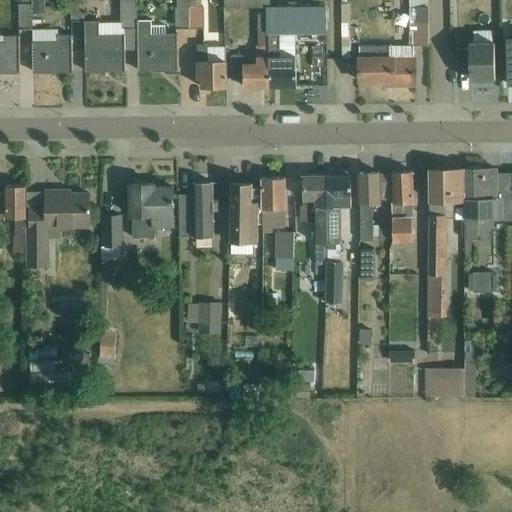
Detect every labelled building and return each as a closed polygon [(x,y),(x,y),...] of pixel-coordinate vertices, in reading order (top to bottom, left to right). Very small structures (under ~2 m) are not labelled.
[(32,29),(32,17),(32,3),(31,0),(16,0),(17,2),(20,2),(20,4),(19,4),(19,29),(32,29)] [(71,0),(71,21),(85,21),(84,0),(71,0)] [(120,0),(121,1),(121,23),(121,29),(125,29),(138,28),(138,21),(137,0),(120,0)] [(190,28),(189,0),(177,0),(178,7),(176,7),(176,29),(190,28)] [(189,0),(190,28),(204,28),(204,6),(202,6),(202,0),(189,0)] [(429,7),(425,7),(424,0),(409,0),(410,23),(414,23),(415,45),(427,45),(427,23),(429,23),(429,7)] [(311,6),(268,7),(268,14),(270,86),(296,86),(296,62),(295,31),(326,31),(326,6),(311,6)] [(270,86),(268,14),(258,14),(259,46),(256,46),(256,63),(244,63),(243,55),(231,55),(231,80),(243,80),(243,87),(270,86)] [(101,22),(85,21),(86,40),(86,71),(126,70),(125,36),(111,36),(111,23),(101,23),(101,22)] [(153,21),(138,21),(138,28),(138,40),(138,70),(179,69),(178,33),(166,33),(166,26),(153,26),(153,21)] [(60,38),(32,39),(33,71),(72,70),(71,34),(60,34),(60,38)] [(0,71),(20,71),(20,35),(17,35),(5,35),(5,43),(0,42),(0,71)] [(470,79),(495,79),(494,42),(469,42),(469,48),(457,49),(457,73),(469,73),(470,79)] [(226,47),(208,47),(208,44),(197,44),(198,77),(202,77),(203,87),(227,87),(226,61),(226,47)] [(390,46),(391,58),(359,59),(360,81),(393,80),(393,85),(415,84),(414,60),(413,60),(413,46),(390,46)] [(461,81),(460,95),(487,97),(488,83),(461,81)] [(468,170),(464,170),(463,199),(464,217),(465,217),(465,241),(472,240),(478,240),(477,221),(477,217),(497,216),(501,216),(501,210),(501,198),(497,198),(496,172),(496,170),(484,170),(480,170),(480,167),(468,167),(468,170)] [(456,170),(429,171),(430,199),(429,199),(429,247),(427,314),(435,314),(440,314),(440,295),(448,295),(449,215),(456,215),(456,199),(463,199),(464,170),(456,170)] [(391,198),(391,174),(379,174),(379,172),(360,173),(361,239),(371,239),(370,202),(380,202),(380,199),(391,198)] [(393,174),(391,174),(391,198),(394,198),(394,202),(392,203),(393,241),(412,240),(412,221),(411,208),(411,202),(413,202),(412,172),(393,172),(393,174)] [(303,206),(301,206),(301,221),(316,221),(316,242),(315,262),(327,262),(327,261),(327,244),(327,242),(327,175),(303,175),(303,199),(303,206)] [(351,175),(327,175),(327,242),(327,244),(340,244),(340,241),(339,206),(352,206),(351,175)] [(263,189),(263,223),(264,232),(272,231),(272,227),(284,227),(284,208),(286,208),(285,177),(263,178),(263,189)] [(263,223),(263,189),(253,189),(253,182),(231,182),(231,242),(258,242),(258,224),(263,223)] [(180,238),(215,237),(214,183),(194,183),(194,195),(180,195),(180,238)] [(6,217),(15,217),(15,237),(14,254),(25,254),(27,236),(26,186),(6,185),(6,217)] [(155,238),(155,226),(174,226),(173,187),(154,188),(154,185),(131,185),(132,216),(133,216),(133,238),(155,238)] [(31,237),(28,237),(29,267),(48,266),(48,236),(60,236),(60,226),(91,226),(91,194),(61,194),(61,191),(45,192),(45,208),(31,209),(31,237)] [(122,246),(121,215),(104,216),(105,247),(122,246)] [(294,258),(294,232),(277,231),(276,257),(294,258)] [(361,248),(361,278),(374,278),(375,248),(361,248)] [(327,261),(327,262),(326,302),(343,302),(343,261),(340,261),(327,261)] [(487,267),(459,266),(458,290),(486,291),(487,267)] [(223,300),(200,300),(199,323),(222,323),(223,300)] [(262,328),(263,313),(248,312),(248,327),(262,328)] [(359,327),(358,342),(369,343),(370,328),(359,327)] [(116,329),(102,329),(100,354),(114,355),(116,329)] [(39,347),(29,347),(29,359),(39,359),(39,347)] [(413,350),(389,350),(388,361),(413,361),(413,350)] [(476,357),(464,357),(465,396),(476,396),(476,357)] [(415,393),(455,394),(456,365),(416,363),(415,393)] [(496,364),(496,378),(511,378),(511,364),(496,364)] [(298,370),(298,382),(314,382),(314,370),(298,370)] [(231,400),(259,400),(260,384),(231,383),(231,400)] [(292,383),(292,396),(311,397),(311,384),(292,383)]
